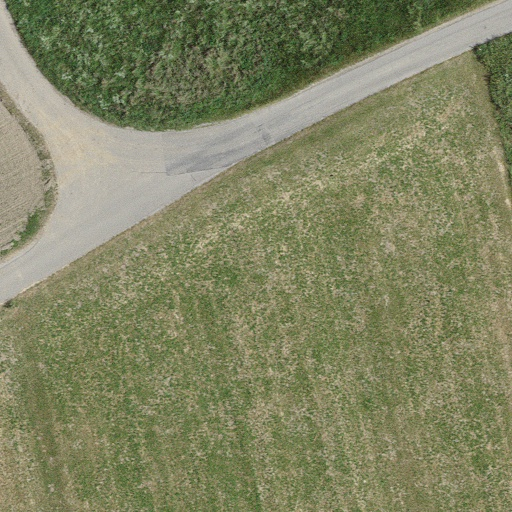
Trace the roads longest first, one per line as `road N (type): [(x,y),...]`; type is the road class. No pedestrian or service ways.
road 1 (residential): [(511,15),(403,60),(0,275)]
road 2 (track): [(131,201),(7,66),(0,39)]
